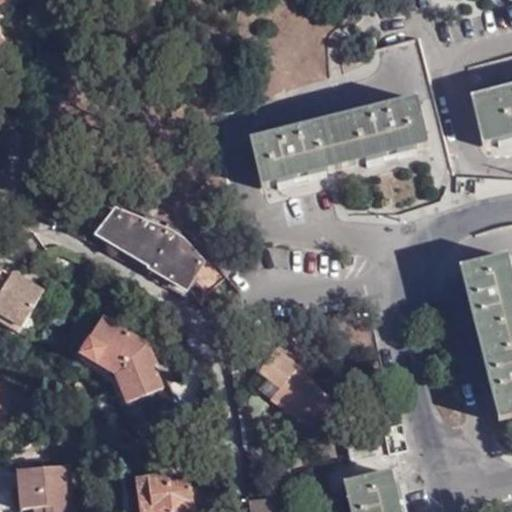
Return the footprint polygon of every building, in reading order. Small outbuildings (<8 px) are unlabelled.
[(0,7),(11,2),(10,0),(0,0),(0,49),(2,48),(0,44),(0,7)] [(511,90),(473,100),(484,147),(499,144),(501,151),(511,148),(511,90)] [(428,150),(417,104),(253,143),(263,187),(278,184),(280,192),(305,186),(325,181),(323,174),(367,164),(369,172),(396,166),(419,160),(417,153),(428,150)] [(116,239),(130,219),(113,209),(100,228),(116,239)] [(213,266),(184,233),(177,230),(173,240),(130,219),(116,239),(163,270),(160,274),(194,295),(200,287),(213,266)] [(499,423),(511,419),(511,277),(510,278),(506,260),(461,271),(499,423)] [(0,261),(0,302),(2,304),(32,323),(51,293),(0,261)] [(215,301),(231,287),(213,266),(200,287),(215,301)] [(32,323),(2,304),(0,307),(0,310),(28,329),(32,323)] [(150,344),(105,318),(84,355),(101,365),(105,361),(125,372),(137,402),(165,389),(156,369),(160,366),(150,344)] [(286,357),(275,344),(257,358),(276,377),(262,394),(314,433),(332,405),(310,385),(286,357)] [(377,459),(373,442),(348,447),(352,464),(377,459)] [(291,468),(279,461),(270,477),(283,483),(291,468)] [(71,511),(66,468),(16,475),(19,511),(71,511)] [(409,511),(408,508),(403,486),(395,488),(392,476),(345,487),(350,511),(409,511)] [(152,479),(156,511),(190,511),(190,508),(195,508),(193,492),(192,487),(187,483),(173,484),(172,480),(169,478),(152,479)] [(144,511),(156,511),(152,479),(141,480),(144,511)] [(190,508),(190,511),(201,511),(200,492),(193,492),(195,508),(190,508)] [(279,511),(277,501),(249,505),(250,511),(279,511)]
